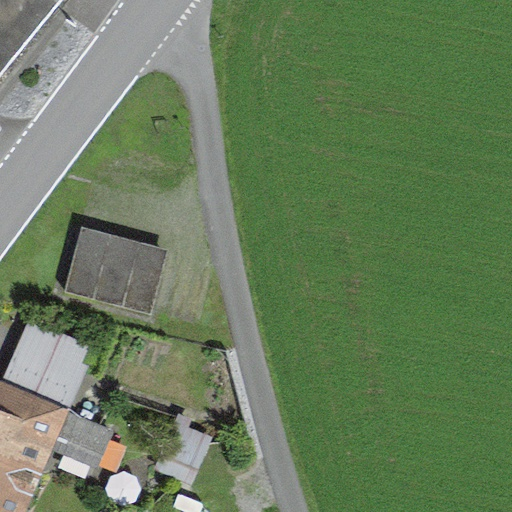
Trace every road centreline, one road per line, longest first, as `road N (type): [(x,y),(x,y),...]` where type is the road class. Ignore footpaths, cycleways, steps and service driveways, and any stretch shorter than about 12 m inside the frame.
road 1 (residential): [(169,0),(193,58),(234,287),(294,511)]
road 2 (tertiary): [(158,0),(0,213)]
